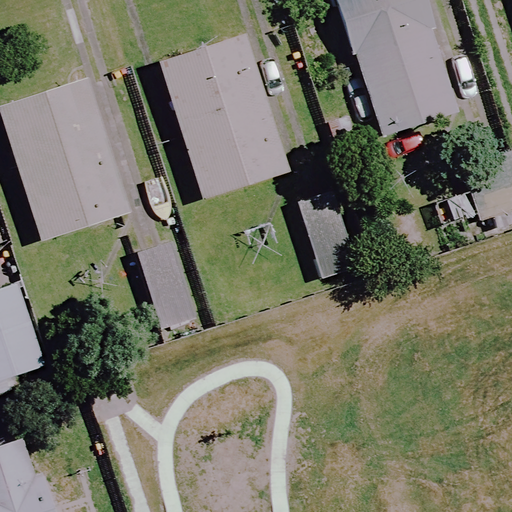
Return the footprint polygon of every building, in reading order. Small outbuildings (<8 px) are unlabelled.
[(453,116),(415,0),(329,0),(375,141),(453,116)] [(280,177),(236,42),(153,69),(197,204),(280,177)] [(123,218),(83,87),(0,112),(0,129),(35,245),(123,218)] [(481,120),(433,134),(462,231),(485,224),(489,236),(511,229),(511,163),(507,147),(490,152),(481,120)] [(350,273),(331,202),(295,212),(315,283),(350,273)] [(190,323),(168,246),(131,257),(153,334),(190,323)] [(0,382),(38,370),(11,288),(0,291),(0,382)] [(26,478),(13,440),(0,444),(0,511),(47,511),(35,475),(26,478)]
